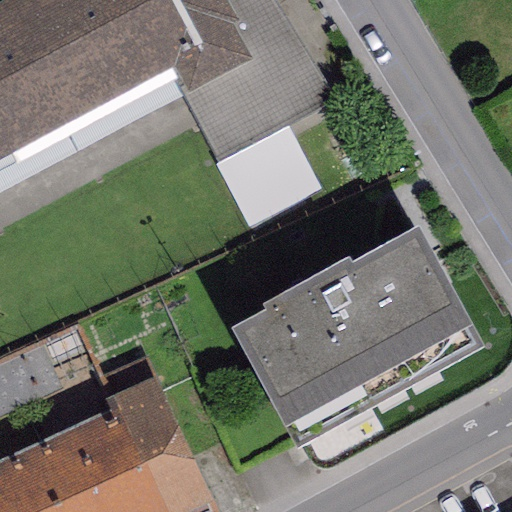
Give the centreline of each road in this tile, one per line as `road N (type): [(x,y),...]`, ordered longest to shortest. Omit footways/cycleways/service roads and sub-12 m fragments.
road 1 (residential): [(367,0),(511,234)]
road 2 (residential): [(332,511),(511,419)]
